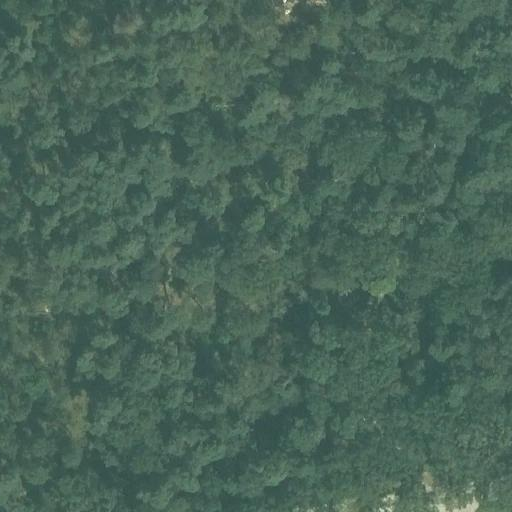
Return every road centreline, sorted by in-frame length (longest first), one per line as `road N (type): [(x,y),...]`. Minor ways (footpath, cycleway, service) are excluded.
road 1 (track): [(511,43),(437,170),(365,330),(365,403),(455,495)]
road 2 (tertiary): [(362,511),(511,488)]
